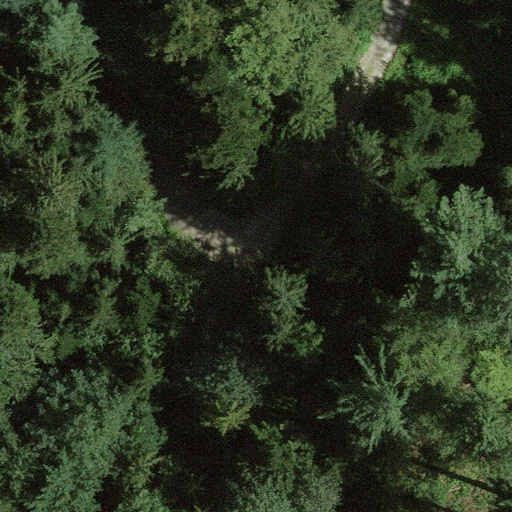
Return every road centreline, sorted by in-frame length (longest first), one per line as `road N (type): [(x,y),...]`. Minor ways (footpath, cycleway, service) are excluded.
road 1 (track): [(100,0),(168,190),(201,228),(233,236),(277,220),(318,168),(384,43),(396,0)]
road 2 (track): [(119,511),(210,317),(233,236)]
